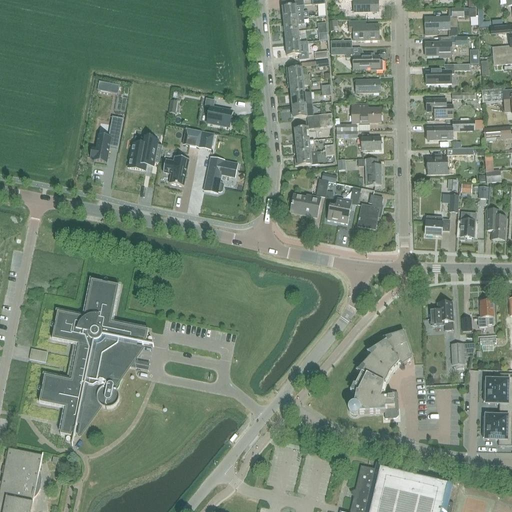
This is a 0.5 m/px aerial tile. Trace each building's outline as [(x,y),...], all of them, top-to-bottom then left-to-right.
[(283,22),(304,20),(308,19),(307,13),(303,13),(305,9),(304,7),(304,1),(294,2),(295,8),(282,10),(283,22)] [(354,14),(378,14),(378,1),(353,1),(354,14)] [(476,9),(476,1),(468,1),(468,9),(476,9)] [(450,39),(455,38),(457,38),(457,19),(464,19),(464,18),(469,18),(469,19),(476,18),(476,10),(464,10),(448,10),(448,18),(424,18),(424,32),(425,37),(438,37),(437,32),(450,32),(450,39)] [(305,26),(304,20),(283,22),(284,33),(298,32),(297,26),(305,26)] [(355,43),(379,42),(379,26),(365,26),(365,22),(349,23),(349,34),(355,34),(355,43)] [(509,36),(510,48),(492,49),(493,58),(511,56),(511,30),(511,28),(489,29),(490,37),(509,36)] [(299,43),(298,32),(284,33),(285,46),(299,44),(299,43)] [(457,38),(455,38),(455,47),(467,47),(467,38),(457,38)] [(305,43),(299,43),(299,44),(285,46),(287,58),(301,56),(300,49),(305,49),(305,43)] [(445,59),(451,59),(451,44),(425,44),(425,58),(445,57),(445,59)] [(351,50),(331,50),(331,57),(346,57),(346,60),(352,60),(353,72),(367,71),(367,70),(371,70),(371,72),(383,72),(383,62),(379,62),(379,57),(375,58),(370,58),(370,55),(356,55),(356,50),(351,50)] [(511,56),(493,58),(494,68),(511,66),(511,56)] [(451,86),(451,72),(470,72),(469,66),(450,66),(450,72),(426,73),(426,86),(451,86)] [(289,80),(289,84),(310,82),(310,76),(302,77),(302,71),(295,71),(295,69),(286,70),(287,80),(289,80)] [(343,83),(338,78),(334,82),(339,87),(343,83)] [(311,87),(310,82),(289,84),(291,96),(304,95),(303,87),(311,87)] [(356,95),(380,94),(380,82),(356,82),(356,95)] [(98,83),(97,91),(118,95),(119,87),(98,83)] [(511,93),(505,94),(505,89),(481,91),(483,105),(505,103),(506,114),(511,113),(511,93)] [(311,94),(304,95),(291,96),(292,108),(312,106),(311,94)] [(453,107),(446,107),(445,100),(426,101),(426,114),(433,114),(434,121),(453,121),(453,107)] [(313,117),(312,106),(292,108),(293,120),(307,119),(307,124),(332,122),(331,116),(313,117)] [(336,126),(336,134),(357,133),(357,126),(360,126),(381,125),(381,109),(368,110),(368,106),(351,107),(352,126),(336,126)] [(210,109),(207,124),(229,129),(232,113),(210,109)] [(90,159),(94,160),(93,163),(94,163),(94,162),(107,164),(110,148),(118,150),(123,120),(112,118),(108,141),(98,139),(96,150),(92,149),(92,150),(93,150),(92,159),(90,159)] [(333,128),(332,122),(307,124),(308,131),(294,132),(296,144),(309,143),(309,142),(308,131),(333,128)] [(452,128),(446,129),(427,129),(427,142),(446,142),(453,142),(453,134),(475,133),(474,122),(452,122),(452,128)] [(511,139),(510,128),(483,131),(484,141),(511,139)] [(186,133),(183,148),(198,151),(201,136),(186,133)] [(201,136),(198,151),(210,154),(213,138),(201,136)] [(361,153),(381,152),(381,139),(361,140),(361,153)] [(133,146),(130,167),(144,170),(145,166),(152,167),(153,163),(159,164),(162,147),(156,146),(157,142),(147,140),(145,140),(144,147),(134,146),(133,146)] [(310,153),(315,152),(314,141),(309,142),(309,143),(296,144),(296,148),(295,149),(293,149),(294,156),(296,156),(297,156),(310,155),(310,153)] [(496,149),(488,150),(490,167),(497,166),(496,149)] [(316,152),(315,152),(310,153),(310,155),(297,156),(297,161),(294,161),(295,168),(298,168),(311,167),(318,167),(316,152)] [(434,159),(427,160),(428,172),(428,177),(447,177),(447,171),(447,159),(442,159),(442,156),(434,156),(434,159)] [(167,162),(165,175),(173,176),(171,186),(185,189),(191,162),(177,159),(176,164),(167,162)] [(225,163),(211,160),(204,193),(218,196),(219,194),(221,195),(223,194),(224,187),(223,185),(220,185),(222,177),(236,180),(238,167),(225,164),(225,163)] [(346,171),(345,161),(337,161),(338,172),(346,171)] [(377,161),(365,161),(358,161),(358,168),(368,168),(368,179),(366,179),(366,188),(381,187),(380,176),(382,176),(381,167),(378,167),(377,161)] [(501,184),(500,173),(485,174),(486,185),(501,184)] [(319,181),(319,182),(328,183),(329,183),(336,184),(337,177),(323,174),(321,181),(319,181)] [(457,181),(448,181),(447,191),(457,192),(457,181)] [(326,199),(328,183),(319,182),(316,198),(326,199)] [(472,186),(462,185),(461,194),(471,195),(472,186)] [(479,188),(478,200),(488,201),(489,189),(479,188)] [(337,200),(335,209),(330,208),(327,222),(347,226),(350,209),(352,206),(358,208),(360,193),(352,192),(350,202),(337,200)] [(381,211),(382,208),(380,207),(382,200),(371,197),(369,205),(372,206),(371,208),(362,206),(357,228),(375,232),(379,211),(381,211)] [(458,215),(459,197),(450,197),(449,214),(458,215)] [(316,219),(320,201),(305,198),(305,200),(294,198),(291,213),(309,217),(309,218),(316,219)] [(505,242),(506,225),(506,219),(498,219),(498,213),(488,212),(487,232),(492,233),(492,241),(505,242)] [(474,240),(475,223),(468,222),(469,215),(461,215),(461,222),(460,239),(474,240)] [(426,218),(426,223),(425,237),(442,238),(442,232),(449,233),(449,225),(449,221),(442,221),(443,219),(426,218)] [(52,341),(68,344),(73,345),(66,381),(45,377),(39,404),(66,410),(60,436),(72,438),(72,436),(75,436),(77,426),(83,427),(88,422),(92,417),(100,406),(101,407),(102,408),(104,409),(105,410),(107,410),(109,410),(111,410),(113,409),(114,408),(116,407),(118,405),(118,404),(119,402),(119,401),(119,398),(119,396),(119,395),(118,394),(117,392),(116,391),(118,390),(118,389),(119,387),(119,386),(120,385),(120,384),(121,382),(122,381),(119,379),(126,369),(127,367),(136,369),(137,362),(131,361),(133,357),(135,353),(136,350),(137,344),(143,345),(144,342),(146,343),(148,332),(112,324),(119,287),(92,282),(84,319),(58,313),(52,341)] [(487,325),(494,325),(492,302),(480,303),(481,320),(479,320),(479,329),(487,329),(487,325)] [(437,311),(429,312),(430,327),(444,326),(444,332),(452,332),(451,304),(444,304),(444,303),(438,303),(438,305),(437,305),(437,311)] [(462,333),(472,333),(471,320),(462,320),(462,333)] [(396,368),(399,365),(401,367),(402,367),(412,360),(405,336),(404,333),(391,337),(391,340),(386,343),(375,350),(375,351),(376,352),(363,367),(363,368),(365,369),(362,375),(352,394),(356,395),(353,408),(356,408),(356,415),(373,415),(385,414),(385,415),(385,421),(395,420),(397,419),(398,418),(399,416),(399,414),(399,409),(398,394),(386,395),(382,395),(383,392),(384,387),(390,374),(396,368)] [(465,366),(464,345),(450,345),(452,367),(465,366)] [(511,375),(500,375),(500,381),(486,381),(486,383),(484,383),(484,393),(511,393),(511,375)] [(511,393),(484,393),(483,403),(486,403),(486,405),(499,405),(499,411),(511,411),(511,393)] [(511,411),(499,411),(499,417),(486,417),(485,419),(483,419),(483,429),(511,429),(511,411)] [(485,441),(498,441),(498,447),(511,448),(511,440),(511,429),(483,429),(483,439),(485,439),(485,441)] [(0,511),(31,511),(34,499),(35,498),(37,496),(39,493),(40,490),(41,490),(42,484),(41,484),(42,480),(41,476),(40,473),(43,455),(43,454),(42,456),(8,449),(8,453),(6,453),(5,460),(6,460),(5,467),(3,467),(2,474),(3,474),(1,483),(0,483),(0,484),(0,489),(0,490),(0,511)] [(379,470),(369,468),(361,466),(355,491),(351,493),(354,498),(350,511),(452,511),(454,504),(445,502),(450,482),(381,466),(379,470)]
